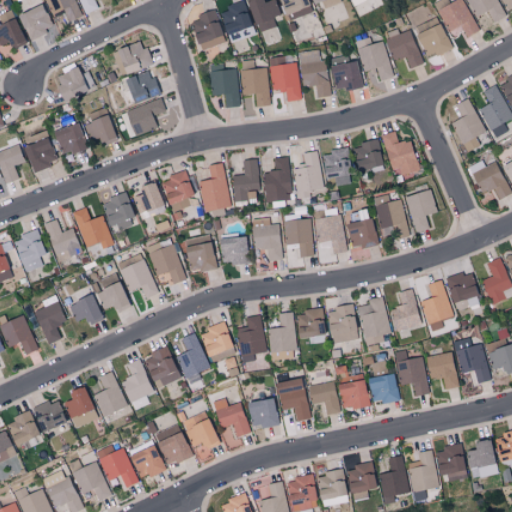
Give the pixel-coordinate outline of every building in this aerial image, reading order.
[(68,22),(81,16),(73,0),(44,0),(52,14),(62,10),(68,22)] [(78,0),(85,14),(98,8),(94,0),(78,0)] [(258,33),(275,27),(272,18),(280,15),(274,0),(271,0),(263,3),(262,0),(249,0),(246,2),(258,33)] [(312,12),(307,0),(281,0),(283,5),(282,6),(288,21),(312,12)] [(323,8),(340,2),(339,0),(311,0),(313,4),(321,1),(323,8)] [(463,32),(466,37),(479,30),(461,0),(455,0),(437,11),(453,37),(463,32)] [(506,15),(497,0),(466,0),(476,17),(486,11),(493,23),(506,15)] [(511,0),(500,0),(507,13),(511,10),(511,0)] [(219,9),(228,43),(253,36),(244,3),(219,9)] [(52,29),(41,4),(17,15),(29,40),(52,29)] [(223,44),(215,12),(190,18),(198,50),(223,44)] [(425,58),(450,49),(438,17),(413,26),(425,58)] [(0,24),(0,48),(22,42),(16,20),(0,24)] [(385,39),(393,61),(405,56),(409,68),(423,63),(410,30),(385,39)] [(384,41),(371,44),(370,38),(355,41),(363,72),(376,69),(379,81),(393,78),(384,41)] [(123,74),(152,66),(147,47),(141,49),(140,43),(111,50),(114,63),(120,62),(123,74)] [(298,52),(302,86),(315,85),(317,98),(329,96),(322,49),(298,52)] [(362,88),(357,61),(345,63),(344,56),(329,58),(334,90),(344,88),(345,91),(362,88)] [(254,95),(255,106),(269,105),(267,68),(253,68),(253,60),(240,61),(242,95),(254,95)] [(302,99),(296,62),(269,67),(274,92),(285,90),(287,102),(302,99)] [(209,72),(212,96),(223,95),(225,108),(240,106),(236,68),(223,70),(223,64),(216,64),(217,71),(209,72)] [(80,75),(75,67),(56,77),(64,92),(69,89),(73,98),(95,86),(87,71),(80,75)] [(160,94),(154,77),(149,79),(146,72),(124,80),(128,90),(122,92),(127,107),(160,94)] [(509,103),(511,102),(511,74),(499,80),(509,103)] [(489,103),(479,108),(490,129),(511,117),(511,114),(495,83),(482,90),(489,103)] [(462,143),(485,131),(467,97),(455,104),(461,117),(451,122),(462,143)] [(157,130),(153,115),(165,112),(162,100),(126,109),(132,136),(157,130)] [(117,139),(104,108),(88,114),(91,123),(85,125),(91,141),(99,138),(103,145),(117,139)] [(88,148),(78,122),(53,132),(61,154),(71,150),(72,154),(88,148)] [(380,134),(391,170),(398,167),(401,175),(419,169),(409,139),(398,142),(394,130),(380,134)] [(30,145),(25,146),(31,171),(56,165),(48,131),(28,136),(30,145)] [(351,148),(355,169),(382,164),(377,138),(358,142),(359,146),(351,148)] [(0,169),(5,184),(19,179),(15,166),(24,163),(19,145),(0,150),(0,169)] [(321,155),(325,177),(335,176),(336,185),(352,182),(346,146),(329,149),(330,153),(321,155)] [(293,166),(298,198),(310,196),(309,190),(323,188),(317,150),(302,152),(304,164),(293,166)] [(261,171),(265,202),(292,198),(286,156),(272,157),(274,170),(261,171)] [(234,201),(260,198),(254,158),(242,159),(244,174),(231,175),(234,201)] [(511,158),(501,165),(511,185),(511,158)] [(468,166),(480,193),(493,187),(498,199),(510,194),(496,160),(484,165),(482,160),(468,166)] [(208,164),(210,179),(200,180),(203,210),(229,208),(224,162),(208,164)] [(171,212),(190,205),(187,196),(193,194),(185,170),(160,179),(171,212)] [(137,212),(162,206),(155,180),(139,184),(142,193),(133,196),(137,212)] [(437,211),(429,188),(403,197),(415,233),(429,228),(425,215),(437,211)] [(133,216),(126,193),(101,201),(108,224),(133,216)] [(393,238),(407,235),(401,199),(375,204),(379,227),(391,225),(393,238)] [(85,247),(99,241),(102,248),(113,243),(101,214),(90,219),(85,206),(71,212),(85,247)] [(351,222),(346,223),(350,248),(375,244),(369,208),(349,212),(351,222)] [(346,251),(341,214),(314,218),(318,249),(327,248),(328,254),(346,251)] [(81,252),(71,227),(61,232),(55,218),(42,224),(58,262),(81,252)] [(267,248),(267,260),(280,260),(279,224),(269,224),(269,218),(252,218),(253,249),(267,248)] [(312,256),(311,219),(284,220),(285,248),(299,248),(299,256),(312,256)] [(13,237),(24,272),(42,266),(39,255),(44,254),(38,230),(13,237)] [(215,268),(210,234),(185,238),(186,245),(184,245),(188,272),(215,268)] [(219,237),(220,264),(248,263),(247,236),(219,237)] [(147,245),(154,274),(169,271),(172,283),(183,280),(173,239),(147,245)] [(0,244),(0,270),(9,268),(1,244),(0,244)] [(511,250),(502,255),(511,276),(511,250)] [(117,262),(129,291),(141,286),(146,298),(158,293),(141,252),(117,262)] [(505,299),(502,290),(511,287),(500,257),(486,262),(491,276),(482,279),(491,304),(505,299)] [(0,271),(0,281),(13,277),(10,268),(0,271)] [(445,278),(455,311),(479,304),(470,271),(445,278)] [(430,297),(419,301),(427,323),(453,315),(441,279),(426,284),(430,297)] [(96,290),(104,310),(128,301),(119,280),(96,290)] [(419,326),(413,288),(397,291),(400,306),(390,307),(394,331),(419,326)] [(68,303),(77,324),(100,313),(90,293),(68,303)] [(33,310),(47,344),(61,338),(55,326),(66,321),(55,294),(41,300),(44,306),(33,310)] [(367,299),(368,304),(358,306),(365,346),(384,342),(382,334),(390,333),(383,296),(367,299)] [(328,312),(331,342),(357,340),(353,304),(334,306),(334,311),(328,312)] [(325,334),(322,309),(295,312),(298,337),(325,334)] [(278,313),(279,327),(268,328),(270,360),(297,358),(293,312),(278,313)] [(266,352),(260,314),(245,317),(247,327),(236,328),(242,362),(254,360),(253,354),(266,352)] [(20,342),(24,354),(37,349),(24,315),(0,323),(0,327),(7,346),(20,342)] [(198,332),(207,356),(232,346),(224,322),(198,332)] [(209,366),(194,332),(181,338),(187,350),(175,356),(185,377),(209,366)] [(452,342),(461,373),(472,370),(476,383),(490,379),(480,343),(471,345),(469,337),(452,342)] [(492,369),(502,366),(505,375),(511,372),(511,346),(511,343),(498,347),(496,341),(485,344),(492,369)] [(179,379),(167,347),(143,356),(152,382),(156,380),(158,387),(179,379)] [(444,388),(456,387),(453,352),(426,355),(429,379),(442,377),(444,388)] [(428,393),(422,356),(397,360),(401,385),(413,383),(415,395),(428,393)] [(126,363),(131,377),(122,381),(133,410),(150,404),(146,395),(153,393),(139,358),(126,363)] [(105,390),(94,394),(102,416),(126,407),(113,371),(100,376),(105,390)] [(338,383),(344,410),(370,404),(363,373),(343,377),(344,382),(338,383)] [(372,403),(398,400),(395,374),(369,377),(372,403)] [(276,382),(280,410),(293,408),(295,420),(309,418),(302,378),(276,382)] [(338,412),(335,381),(308,384),(311,404),(324,402),(325,414),(338,412)] [(63,402),(75,428),(98,417),(82,384),(68,391),(71,398),(63,402)] [(249,432),(240,401),(227,405),(224,397),(212,401),(220,428),(233,424),(237,436),(249,432)] [(42,431),(66,421),(56,398),(33,408),(42,431)] [(250,428),(277,426),(274,398),(247,401),(250,428)] [(4,421),(14,444),(38,434),(29,411),(4,421)] [(218,445),(205,411),(182,420),(198,461),(212,456),(209,448),(218,445)] [(191,455),(177,423),(153,434),(167,466),(191,455)] [(0,461),(14,456),(5,430),(0,431),(0,461)] [(499,459),(511,457),(511,431),(496,434),(499,459)] [(473,441),(474,449),(467,450),(469,467),(494,464),(491,438),(473,441)] [(140,480),(164,470),(153,444),(129,454),(140,480)] [(95,451),(108,480),(120,475),(125,487),(138,482),(123,447),(113,451),(110,445),(95,451)] [(438,475),(447,474),(448,481),(466,478),(462,445),(435,448),(438,475)] [(438,486),(431,449),(416,452),(418,461),(407,463),(412,491),(438,486)] [(387,457),(390,472),(379,473),(383,499),(409,494),(402,455),(387,457)] [(96,460),(81,467),(78,459),(68,463),(81,494),(93,489),(98,500),(111,495),(96,460)] [(368,497),(367,490),(376,488),(372,461),(353,464),(354,469),(346,471),(351,500),(368,497)] [(53,507),(66,502),(70,511),(74,511),(81,509),(65,469),(42,478),(53,507)] [(286,480),(293,511),(319,506),(312,474),(286,480)] [(260,500),(262,511),(289,511),(283,481),(268,484),(271,498),(260,500)] [(27,493),(25,487),(15,491),(22,511),(51,511),(43,488),(27,493)] [(424,489),(412,491),(414,502),(426,500),(424,489)] [(220,502),(223,511),(249,511),(244,494),(220,502)] [(18,511),(14,501),(0,507),(0,511),(18,511)]
